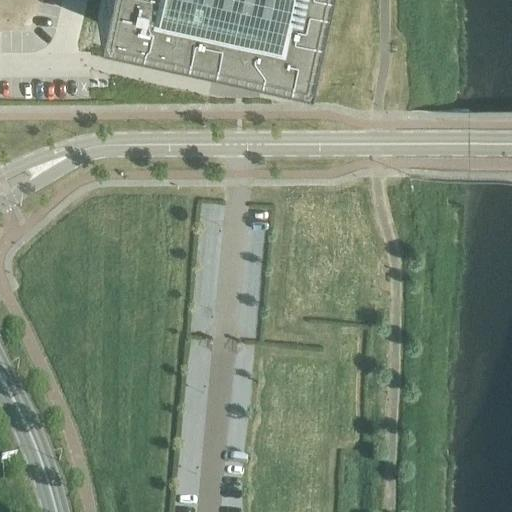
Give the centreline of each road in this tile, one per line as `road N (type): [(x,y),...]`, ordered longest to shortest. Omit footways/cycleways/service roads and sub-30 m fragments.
road 1 (tertiary): [(56,163),(111,147),(411,143)]
road 2 (residential): [(61,63),(206,89)]
road 3 (secondary): [(55,511),(1,377)]
